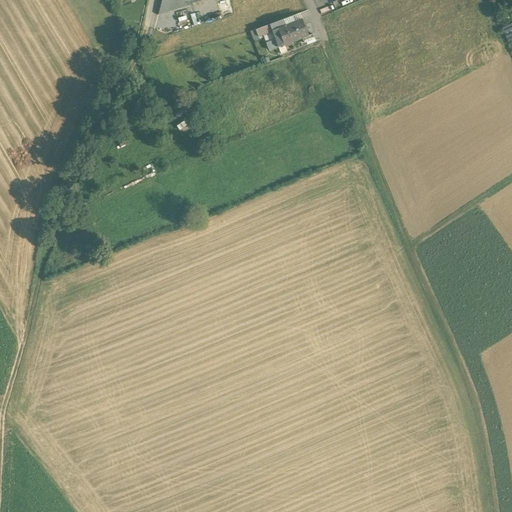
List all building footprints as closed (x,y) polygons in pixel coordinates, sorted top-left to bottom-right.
[(162,0),(158,15),(193,5),(193,3),(204,0),(162,0)] [(286,26),(302,20),(299,14),(283,20),(286,26)] [(283,20),(270,25),(272,32),(278,30),(278,29),(286,26),(283,20)] [(286,26),(278,29),(278,30),(284,45),(302,38),(308,36),(302,20),(286,26)] [(257,38),(272,32),(270,25),(250,32),(254,42),(258,40),(257,38)] [(284,45),(278,30),(272,32),(275,40),(265,44),(269,51),(284,45)] [(308,36),(302,38),(304,44),(314,40),(312,34),(308,36)]
